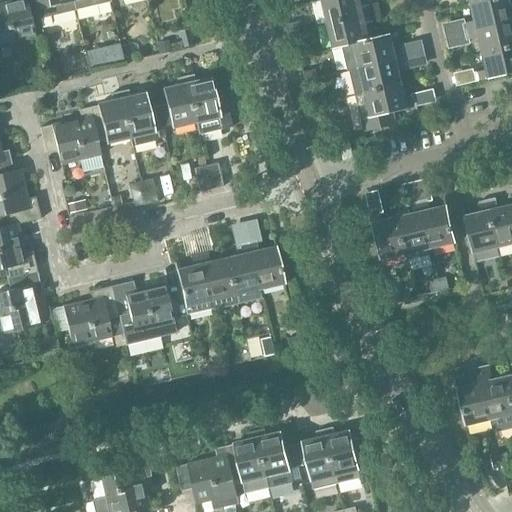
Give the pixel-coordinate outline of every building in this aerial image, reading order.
[(0,45),(35,38),(25,0),(14,0),(0,3),(0,45)] [(34,0),(39,19),(75,10),(72,0),(34,0)] [(72,0),(75,10),(110,2),(109,0),(72,0)] [(319,0),(325,24),(378,11),(376,3),(365,6),(363,0),(319,0)] [(461,24),(463,32),(510,21),(505,0),(489,0),(469,5),(472,21),(461,24)] [(331,49),(342,47),(351,44),(372,39),(372,38),(368,23),(380,20),(378,11),(325,24),(331,49)] [(466,46),(459,20),(438,26),(445,51),(466,46)] [(476,38),(480,54),(511,46),(511,29),(510,21),(463,32),(465,41),(476,38)] [(284,25),(286,33),(298,30),(296,22),(284,25)] [(298,30),(286,33),(288,42),(300,39),(298,30)] [(347,70),(348,70),(404,57),(402,49),(390,51),(386,35),(372,38),(372,39),(351,44),(342,47),(347,70)] [(429,64),(422,38),(401,44),(407,69),(429,64)] [(166,42),(155,44),(158,54),(169,52),(166,42)] [(511,46),(480,54),(484,70),(472,73),(475,82),(511,72),(511,46)] [(348,70),(354,95),(398,84),(394,68),(406,66),(404,57),(348,70)] [(49,61),(53,75),(62,73),(59,58),(49,61)] [(90,67),(101,65),(99,58),(88,60),(90,67)] [(301,73),(303,81),(315,78),(313,70),(301,73)] [(475,85),(472,71),(450,75),(453,90),(475,85)] [(185,76),(195,122),(199,135),(232,127),(222,85),(212,87),(210,79),(195,82),(193,74),(185,76)] [(195,122),(185,76),(176,78),(178,86),(163,90),(166,104),(157,106),(162,127),(163,127),(171,125),(171,127),(195,122)] [(315,78),(303,81),(305,90),(317,87),(315,78)] [(398,84),(354,95),(363,132),(394,124),(391,113),(415,107),(413,98),(402,100),(398,84)] [(128,90),(119,92),(130,137),(129,137),(131,145),(156,140),(155,138),(165,135),(163,127),(162,127),(157,106),(148,108),(145,94),(130,98),(128,90)] [(437,105),(434,90),(412,95),(416,110),(437,105)] [(130,137),(119,92),(111,94),(112,102),(88,108),(97,143),(105,141),(106,143),(129,137),(130,137)] [(97,143),(88,108),(79,110),(80,118),(39,128),(45,153),(57,150),(60,165),(100,155),(97,143)] [(416,114),(405,117),(407,129),(419,126),(416,114)] [(318,121),(320,129),(332,127),(330,118),(318,121)] [(348,144),(339,147),(342,160),(352,158),(348,144)] [(0,174),(13,172),(13,171),(8,150),(0,151),(0,174)] [(217,163),(206,166),(211,189),(223,186),(217,163)] [(211,189),(206,166),(194,168),(199,192),(211,189)] [(0,216),(8,215),(10,225),(10,226),(17,224),(17,225),(40,219),(35,197),(27,199),(20,170),(13,171),(13,172),(0,174),(0,216)] [(426,177),(400,183),(405,204),(431,198),(426,177)] [(491,177),(482,179),(485,191),(493,189),(491,177)] [(152,179),(140,181),(146,205),(157,202),(152,179)] [(485,191),(482,179),(473,181),(476,193),(485,191)] [(146,205),(140,181),(128,184),(134,208),(146,205)] [(376,189),(361,192),(367,214),(381,210),(376,189)] [(119,196),(111,198),(113,205),(120,204),(119,196)] [(495,198),(487,200),(498,249),(511,245),(511,206),(498,210),(495,198)] [(428,199),(419,201),(431,250),(456,244),(447,207),(430,211),(428,199)] [(85,200),(77,202),(68,204),(70,214),(87,210),(85,200)] [(498,249),(487,200),(478,202),(481,214),(464,218),(473,255),(498,249)] [(414,215),(397,219),(406,256),(431,250),(419,201),(411,203),(414,215)] [(406,256),(397,219),(381,222),(379,211),(370,213),(381,262),(406,256)] [(255,217),(229,223),(234,244),(260,239),(255,217)] [(0,269),(4,268),(7,279),(37,272),(32,251),(24,253),(17,225),(17,224),(10,226),(10,225),(0,227),(0,269)] [(205,229),(179,235),(184,256),(210,250),(205,229)] [(256,240),(247,242),(259,289),(284,283),(275,247),(259,251),(256,240)] [(242,255),(226,259),(236,304),(261,299),(259,289),(247,242),(239,244),(242,255)] [(207,251),(198,253),(212,309),(212,310),(236,304),(226,259),(209,263),(207,251)] [(212,309),(198,253),(190,256),(192,267),(176,271),(186,315),(212,309)] [(37,272),(7,279),(10,290),(0,292),(0,329),(1,334),(41,325),(34,296),(42,294),(37,272)] [(446,279),(438,281),(440,292),(448,290),(446,279)] [(133,281),(111,286),(118,316),(129,314),(133,331),(173,322),(164,282),(135,289),(133,281)] [(440,292),(438,281),(429,283),(431,294),(440,292)] [(118,316),(111,286),(90,291),(92,300),(62,307),(72,346),(122,334),(118,316)] [(388,292),(390,303),(399,301),(397,290),(388,292)] [(286,339),(289,351),(299,348),(296,337),(286,339)] [(489,365),(479,368),(491,420),(511,414),(511,399),(507,378),(493,382),(489,365)] [(491,420),(479,368),(468,370),(471,387),(457,390),(465,426),(491,420)] [(333,427),(325,429),(335,475),(336,475),(338,484),(371,477),(362,438),(352,440),(350,432),(335,435),(333,427)] [(265,429),(256,431),(269,488),(293,483),(290,469),(299,466),(294,445),(285,447),(282,433),(267,437),(265,429)] [(318,439),(294,445),(299,466),(308,464),(314,490),(338,484),(336,475),(335,475),(325,429),(316,431),(318,439)] [(249,441),(225,447),(233,482),(234,482),(242,480),(245,494),(269,488),(256,431),(247,433),(249,441)] [(233,482),(225,447),(215,449),(217,457),(176,467),(181,492),(194,489),(197,504),(212,500),(214,509),(239,503),(234,482),(233,482)] [(507,453),(499,455),(502,466),(510,464),(507,453)] [(502,466),(499,455),(490,457),(493,468),(502,466)] [(135,511),(136,511),(151,508),(144,479),(152,477),(150,466),(102,478),(107,498),(93,501),(95,511),(135,511)]
